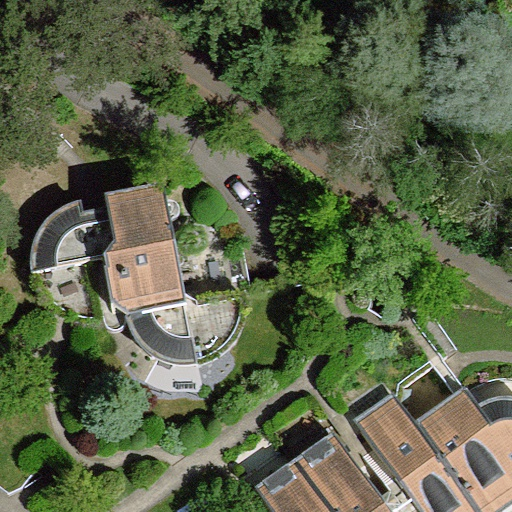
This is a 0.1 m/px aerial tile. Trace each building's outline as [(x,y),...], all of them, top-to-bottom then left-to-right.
[(161,198),(158,184),(100,193),(102,208),(82,211),(81,204),(74,203),(63,206),(54,210),(50,212),(45,215),(38,225),(32,235),(28,246),(27,259),(28,272),(33,271),(35,279),(41,290),(45,295),(51,301),(59,308),(72,314),(81,315),(85,316),(99,315),(101,323),(103,326),(106,329),(111,330),(115,329),(119,328),(121,325),(122,319),(130,335),(141,348),(156,358),(176,365),(189,365),(205,363),(222,353),(230,344),(238,332),(243,312),(245,293),(193,303),(192,299),(182,294),(167,219),(170,219),(173,217),(175,215),(176,212),(176,207),(175,203),(171,199),(166,198),(161,198)] [(463,396),(415,430),(471,511),(507,511),(511,509),(511,468),(510,466),(511,464),(511,430),(508,430),(496,432),(488,437),(463,396)] [(394,397),(356,422),(415,511),(471,511),(415,430),(394,397)] [(296,464),(293,466),(324,511),(381,511),(332,438),(296,464)] [(324,511),(293,466),(258,491),(255,493),(267,511),(324,511)]
